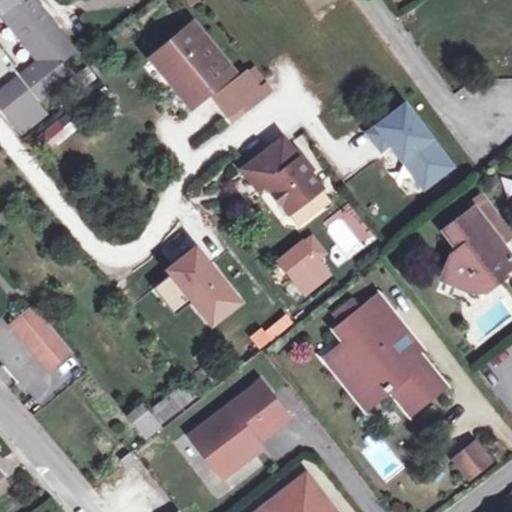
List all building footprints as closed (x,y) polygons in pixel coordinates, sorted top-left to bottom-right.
[(34,0),(0,0),(0,7),(13,23),(25,14),(43,37),(32,46),(45,63),(28,77),(46,101),(75,78),(65,65),(61,60),(74,49),(34,0)] [(182,0),(188,8),(200,0),(182,0)] [(25,14),(13,23),(32,46),(43,37),(25,14)] [(192,29),(160,55),(200,104),(232,77),(218,61),(223,58),(209,41),(205,44),(192,29)] [(74,49),(61,60),(65,65),(79,55),(74,49)] [(200,104),(160,55),(155,59),(195,108),(200,104)] [(263,87),(245,101),(250,106),(274,88),(257,65),(250,70),(263,87)] [(232,84),(245,101),(263,87),(250,70),(232,84)] [(24,80),(0,98),(0,100),(27,135),(52,116),(24,80)] [(245,101),(232,84),(225,89),(238,107),(245,101)] [(408,107),(372,134),(384,150),(393,144),(427,188),(454,168),(408,107)] [(48,151),(67,135),(55,120),(36,135),(48,151)] [(302,160),(286,139),(281,142),(297,163),(302,160)] [(297,163),(281,142),(244,171),(256,186),(264,180),(269,186),(291,215),(325,189),(302,160),(297,163)] [(264,180),(256,186),(261,192),(269,186),(264,180)] [(473,204),(476,209),(448,230),(462,249),(455,254),(445,281),(469,291),(472,286),(488,292),(503,281),(500,279),(511,270),(511,254),(505,245),(511,239),(511,228),(487,194),(473,204)] [(341,218),(327,227),(342,251),(356,242),(341,218)] [(310,271),(318,279),(329,270),(309,247),(286,265),(298,280),(310,271)] [(174,275),(156,289),(169,306),(188,291),(196,302),(214,325),(242,303),(198,249),(171,271),(174,275)] [(310,271),(298,280),(306,289),(318,279),(310,271)] [(188,291),(169,306),(178,316),(196,302),(188,291)] [(363,355),(338,374),(370,413),(394,394),(412,417),(446,390),(405,337),(408,334),(381,299),(364,312),(345,327),(343,329),(353,342),(363,355)] [(274,336),(288,328),(271,301),(257,310),(274,336)] [(73,349),(34,302),(11,322),(49,368),(73,349)] [(356,302),(337,318),(345,327),(364,312),(356,302)] [(257,350),(271,341),(261,326),(247,335),(257,350)] [(328,361),(338,374),(363,355),(353,342),(328,361)] [(224,478),(256,453),(252,447),(258,442),(290,418),(263,382),(192,436),(224,478)] [(147,439),(195,397),(185,385),(135,425),(147,439)] [(258,442),(252,447),(256,453),(262,448),(258,442)] [(476,443),(456,459),(472,480),(492,463),(476,443)] [(404,468),(394,455),(376,469),(386,482),(404,468)] [(120,463),(124,467),(128,473),(137,465),(129,456),(120,463)] [(297,484),(287,492),(299,507),(300,506),(301,505),(302,505),(303,505),(304,505),(304,504),(305,504),(306,504),(307,504),(308,504),(309,504),(310,505),(311,505),(312,505),(313,506),(314,506),(314,507),(315,507),(316,509),(318,511),(334,511),(321,494),(297,484)] [(318,511),(316,509),(315,507),(314,507),(314,506),(313,506),(312,505),(311,505),(310,505),(309,504),(308,504),(307,504),(306,504),(305,504),(304,504),(304,505),(303,505),(302,505),(301,505),(300,506),(299,507),(287,492),(262,511),(318,511)]
